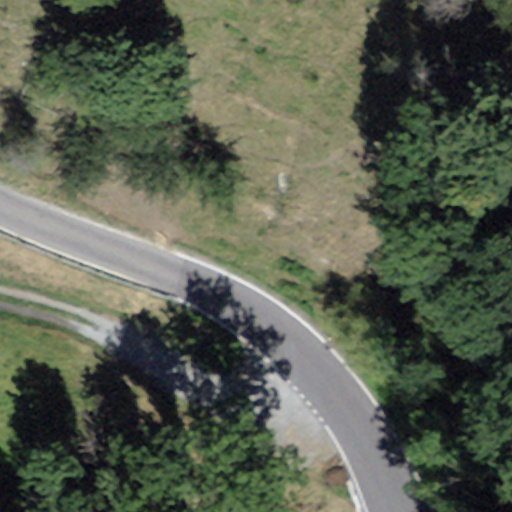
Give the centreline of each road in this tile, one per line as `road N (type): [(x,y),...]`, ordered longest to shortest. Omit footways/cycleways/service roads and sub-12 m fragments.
road 1 (tertiary): [(0,208),(274,333),(384,511)]
road 2 (track): [(0,301),(101,334),(214,393),(342,433)]
